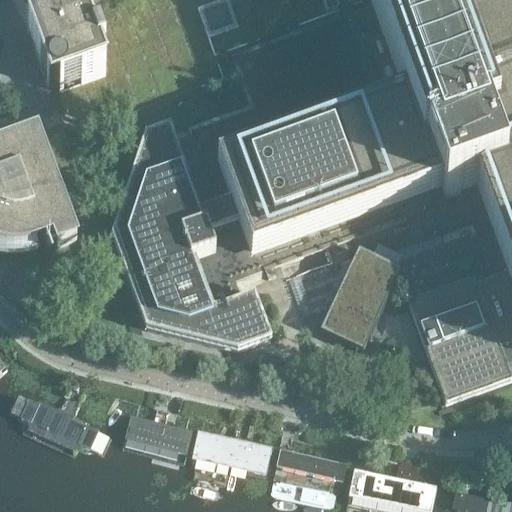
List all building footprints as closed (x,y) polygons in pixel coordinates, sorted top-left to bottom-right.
[(15,0),(48,89),(49,88),(52,91),(55,93),(59,93),(59,94),(63,93),(63,92),(66,89),(67,86),(68,82),(67,80),(78,76),(81,85),(81,86),(81,87),(105,78),(99,61),(105,58),(99,42),(93,45),(86,24),(79,26),(69,0),(15,0)] [(511,7),(510,7),(511,5),(511,2),(511,0),(368,0),(405,96),(285,140),(278,122),(382,84),(358,20),(240,63),(264,127),(262,128),(257,114),(188,140),(196,163),(272,135),(275,144),(217,165),(230,201),(200,212),(170,129),(145,138),(112,240),(146,334),(238,357),(271,344),(254,298),(214,313),(195,262),(215,254),(209,235),(238,224),(251,260),(441,191),(444,201),(459,196),(491,282),(477,288),(474,281),(407,306),(445,409),(511,384),(511,383),(507,371),(511,368),(511,7)] [(238,29),(228,2),(227,0),(197,11),(208,40),(238,29)] [(327,16),(362,3),(360,0),(332,0),(322,4),(327,16)] [(77,243),(37,136),(37,135),(7,146),(9,153),(4,155),(4,153),(3,152),(2,151),(1,150),(0,150),(0,256),(2,256),(6,257),(10,257),(17,257),(23,257),(28,256),(34,254),(38,253),(36,246),(37,245),(35,239),(42,236),(46,248),(48,247),(46,241),(53,239),(57,250),(77,243)] [(379,248),(374,260),(397,269),(402,257),(379,248)] [(401,274),(397,272),(372,261),(358,254),(356,259),(319,337),(362,357),(401,274)] [(0,362),(0,380),(9,373),(0,362)] [(23,427),(104,462),(115,438),(35,404),(32,403),(30,403),(28,403),(25,403),(23,403),(21,403),(18,404),(16,405),(12,413),(13,416),(14,418),(15,420),(16,421),(17,423),(19,425),(21,426),(23,427)] [(130,421),(123,452),(184,467),(192,436),(130,421)] [(200,435),(193,466),(269,482),(276,451),(200,435)] [(271,481),(341,495),(347,466),(277,451),(271,481)] [(355,471),(348,505),(381,511),(434,511),(439,488),(355,471)] [(450,511),(511,511),(511,505),(456,497),(452,499),(450,511)]
